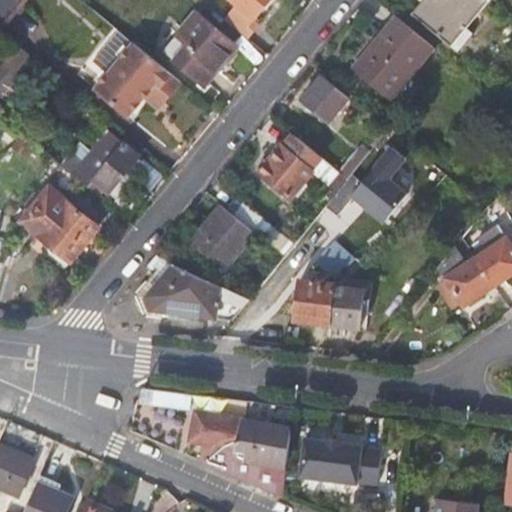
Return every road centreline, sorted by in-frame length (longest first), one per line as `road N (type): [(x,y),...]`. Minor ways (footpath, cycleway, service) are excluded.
road 1 (residential): [(72,349),(82,316),(341,0)]
road 2 (residential): [(72,349),(434,389)]
road 3 (residential): [(63,418),(267,511)]
